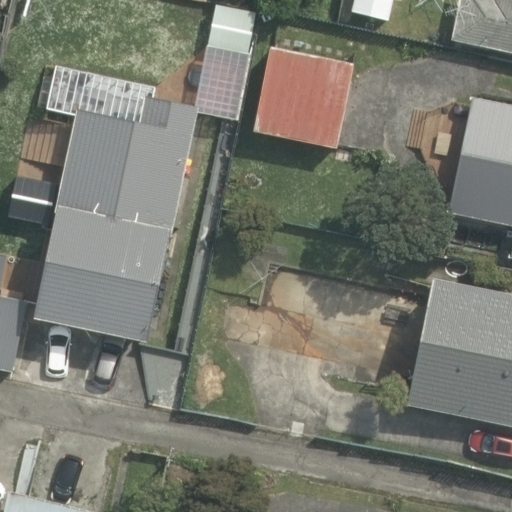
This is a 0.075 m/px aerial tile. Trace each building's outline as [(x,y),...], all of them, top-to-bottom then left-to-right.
[(401,0),(356,0),(355,15),(399,21),(401,0)] [(511,0),(459,0),(452,41),(511,54),(511,0)] [(338,149),(357,64),(272,46),(254,130),(338,149)] [(511,102),(473,94),(447,213),(511,227),(511,241),(508,258),(511,258),(511,102)] [(78,107),(34,316),(150,341),(200,106),(146,96),(141,122),(78,107)] [(511,426),(511,292),(433,276),(408,405),(511,426)] [(0,374),(22,377),(31,303),(0,298),(0,374)] [(102,511),(10,493),(5,511),(102,511)]
